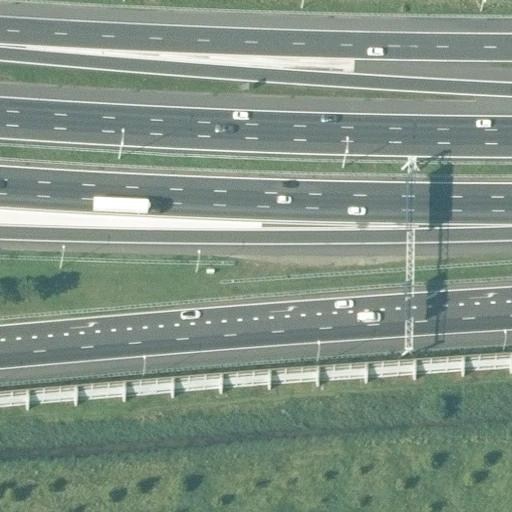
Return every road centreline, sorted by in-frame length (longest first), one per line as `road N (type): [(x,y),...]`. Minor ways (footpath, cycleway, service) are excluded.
road 1 (motorway): [(511,90),(295,77),(0,42)]
road 2 (motorway): [(0,351),(511,311)]
road 3 (motorway): [(0,234),(290,239),(511,220)]
road 4 (motorway): [(0,187),(511,208)]
road 5 (motorway): [(511,137),(0,119)]
road 6 (motorway): [(511,45),(0,33)]
